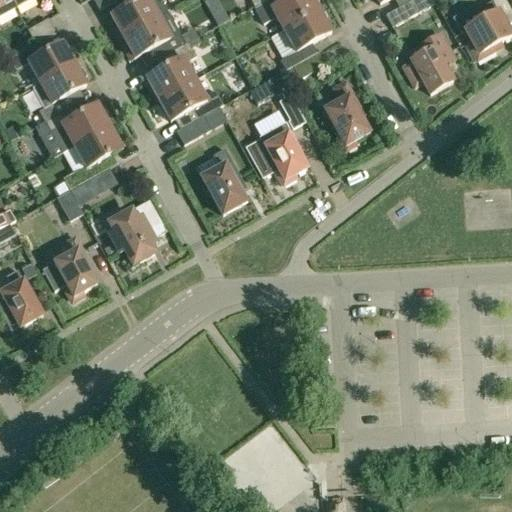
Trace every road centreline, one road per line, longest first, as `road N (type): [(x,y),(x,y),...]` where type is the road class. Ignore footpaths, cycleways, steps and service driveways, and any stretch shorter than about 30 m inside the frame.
road 1 (residential): [(220,291),(68,0)]
road 2 (unclassified): [(27,436),(220,291)]
road 3 (unclassified): [(298,286),(511,275)]
road 4 (residential): [(298,286),(301,249),(423,150)]
road 5 (residential): [(423,150),(343,0)]
